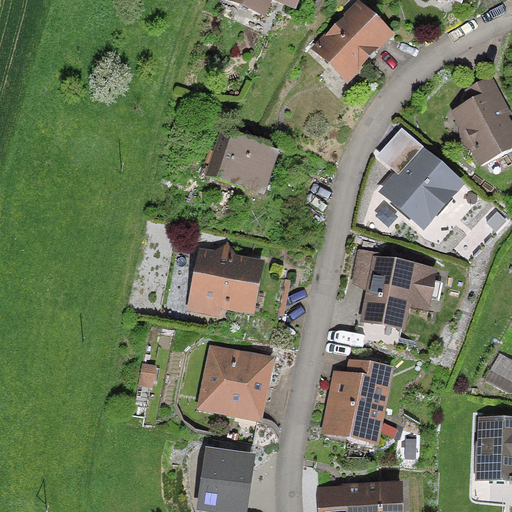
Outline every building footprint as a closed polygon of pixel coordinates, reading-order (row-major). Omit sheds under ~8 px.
[(299,0),(227,0),(266,16),(272,0),(275,0),(296,9),(299,0)] [(360,0),(357,0),(311,48),(348,83),(395,34),(360,0)] [(470,99),(449,110),(478,167),(511,149),(511,122),(508,115),(511,113),(492,76),(465,90),(470,99)] [(209,163),(205,173),(264,194),(280,149),(221,128),(213,151),(209,163)] [(377,156),(395,172),(399,175),(423,147),(402,128),(377,156)] [(466,183),(423,147),(399,175),(395,172),(378,191),(424,231),(466,183)] [(209,163),(213,151),(210,149),(205,162),(209,163)] [(228,242),(215,250),(236,254),(228,242)] [(200,248),(188,311),(219,317),(221,308),(255,315),(266,260),(236,254),(215,250),(200,248)] [(352,282),(367,290),(374,255),(379,256),(379,252),(358,249),(352,282)] [(367,290),(360,321),(405,330),(410,306),(429,310),(438,268),(379,256),(374,255),(367,290)] [(210,345),(197,409),(262,422),(275,357),(210,345)] [(511,392),(511,359),(500,353),(485,380),(511,394),(511,392)] [(333,369),(321,434),(380,445),(395,367),(350,358),(347,372),(333,369)] [(142,363),(138,386),(153,388),(157,365),(142,363)] [(511,416),(478,416),(476,480),(511,481),(511,416)] [(206,446),(196,510),(203,511),(209,511),(247,511),(256,453),(206,446)] [(343,485),(317,486),(318,511),(404,511),(403,481),(343,483),(343,485)]
